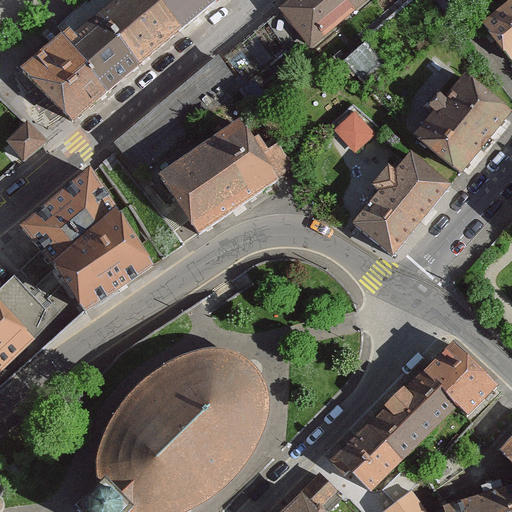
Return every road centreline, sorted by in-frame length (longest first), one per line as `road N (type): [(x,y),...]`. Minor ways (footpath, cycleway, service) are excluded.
road 1 (unclassified): [(406,293),(319,241),(251,236),(202,260),(0,404)]
road 2 (unclassified): [(0,218),(272,0)]
road 3 (unclassified): [(406,293),(395,365),(258,511)]
road 4 (unclassified): [(511,166),(406,293)]
road 5 (unclassified): [(511,372),(466,330),(406,293)]
